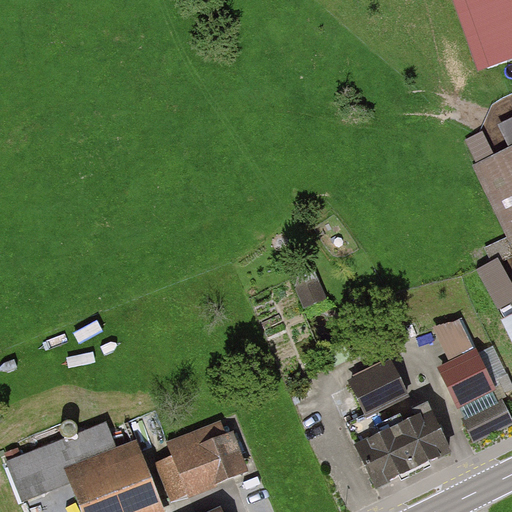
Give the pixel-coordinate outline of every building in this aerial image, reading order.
[(511,0),(457,0),(478,65),(511,54),(511,0)] [(511,131),(511,151),(481,166),(511,234),(511,119),(507,121),(511,131)] [(317,263),(295,273),(308,301),(330,290),(317,263)] [(308,303),(315,318),(338,306),(330,292),(308,303)] [(451,360),(473,351),(460,322),(439,332),(451,360)] [(478,353),(441,371),(459,409),(497,391),(478,353)] [(402,362),(358,380),(372,413),(416,395),(402,362)] [(511,416),(504,401),(464,421),(475,444),(511,426),(511,416)] [(430,409),(356,443),(377,488),(451,453),(430,409)] [(107,423),(2,462),(19,508),(70,488),(79,511),(168,511),(171,505),(187,498),(189,501),(252,477),(230,419),(166,444),(171,458),(147,467),(138,442),(117,449),(107,423)]
